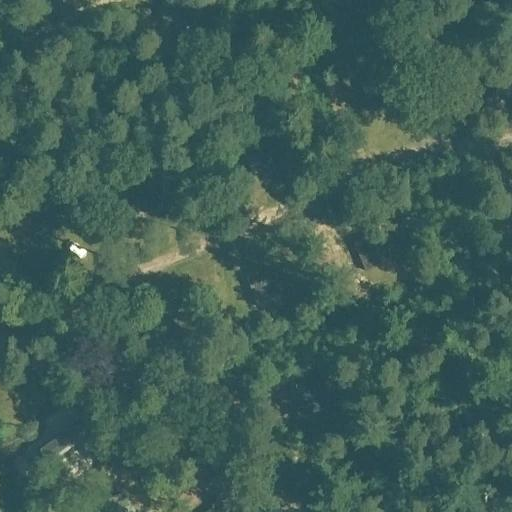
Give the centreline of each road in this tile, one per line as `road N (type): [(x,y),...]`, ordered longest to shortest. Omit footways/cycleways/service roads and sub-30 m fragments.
road 1 (track): [(68,316),(184,243),(370,168),(511,141)]
road 2 (track): [(0,264),(128,368),(271,511)]
